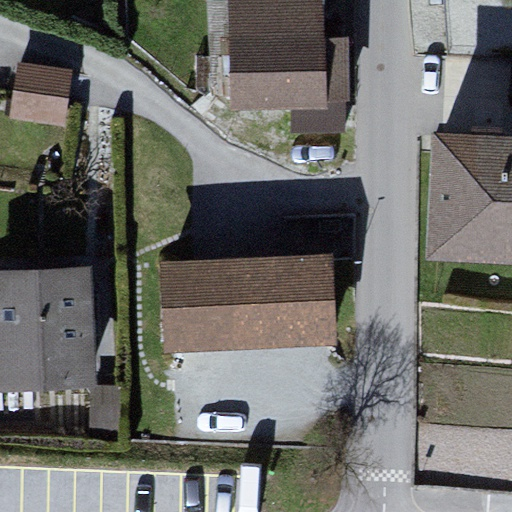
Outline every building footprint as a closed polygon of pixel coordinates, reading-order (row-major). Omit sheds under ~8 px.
[(224,0),(223,87),(325,89),(326,0),(224,0)] [(511,0),(451,0),(453,35),(511,32),(511,0)] [(22,73),(19,110),(61,113),(64,76),(22,73)] [(511,131),(446,128),(439,240),(511,244),(511,131)] [(182,259),(188,338),(311,329),(306,250),(182,259)] [(0,271),(0,381),(97,383),(99,273),(0,271)]
